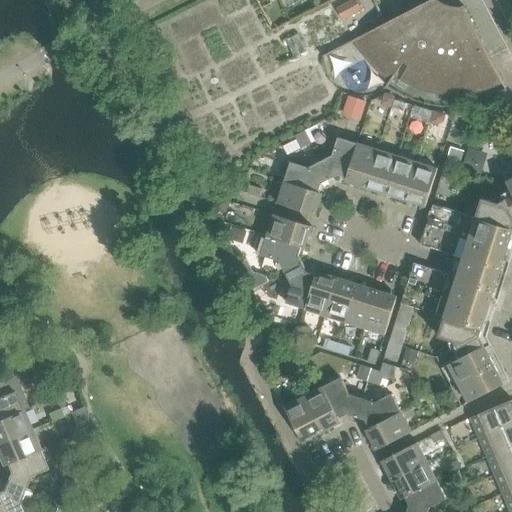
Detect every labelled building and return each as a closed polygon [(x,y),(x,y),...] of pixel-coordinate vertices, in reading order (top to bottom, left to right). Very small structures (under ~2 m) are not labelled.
[(363,8),(358,0),(350,0),(340,5),(346,16),(363,8)] [(506,85),(466,9),(459,9),(452,8),(445,5),(439,1),(357,43),(358,45),(365,56),(374,67),(383,76),(394,84),(397,80),(409,87),(421,92),(434,95),(446,97),(459,98),(472,96),(485,94),(497,89),(506,85)] [(391,108),(394,99),(384,96),(382,103),(384,106),(391,108)] [(361,118),(366,102),(349,97),(344,113),(361,118)] [(443,122),(445,116),(434,113),(432,123),(438,125),(443,122)] [(311,144),(305,132),(296,137),(302,148),(311,144)] [(347,178),(358,144),(338,137),(332,155),(320,161),(330,180),(338,175),(347,178)] [(366,188),(378,150),(358,144),(347,178),(346,182),(366,188)] [(462,160),(464,152),(451,148),(449,156),(462,160)] [(469,149),(462,171),(463,171),(472,174),(479,152),(470,149),(469,149)] [(385,194),(398,156),(378,150),(366,188),(385,194)] [(405,200),(417,162),(398,156),(385,194),(405,200)] [(460,167),(462,160),(449,156),(447,163),(460,167)] [(330,180),(320,161),(308,168),(291,162),(284,182),(319,193),(321,184),(330,180)] [(426,207),(438,169),(417,162),(405,200),(426,207)] [(458,171),(460,167),(447,163),(444,171),(457,175),(458,171)] [(511,169),(502,175),(511,193),(511,196),(499,203),(482,198),(476,217),(468,214),(433,204),(430,213),(420,245),(442,252),(455,256),(501,271),(508,250),(511,236),(511,169)] [(455,182),(457,175),(444,171),(442,178),(455,182)] [(452,190),(455,182),(442,178),(439,186),(452,190)] [(322,194),(319,193),(284,182),(278,204),(315,216),(322,194)] [(261,198),(263,190),(250,186),(247,193),(261,198)] [(450,198),(452,190),(439,186),(437,193),(450,198)] [(227,208),(229,202),(219,199),(215,210),(221,211),(227,208)] [(305,248),(312,227),(274,215),(267,236),(301,247),(305,248)] [(243,244),(246,232),(232,227),(228,239),(243,244)] [(299,256),(301,247),(267,236),(260,234),(255,249),(258,254),(261,255),(278,260),(285,273),(303,264),(299,256)] [(480,338),(483,330),(489,309),(495,289),(498,280),(501,272),(501,271),(455,256),(455,257),(453,265),(450,274),(436,270),(414,263),(404,295),(401,304),(414,308),(437,315),(445,318),(439,337),(454,341),(462,357),(441,368),(452,387),(462,406),(504,384),(494,365),(484,346),(480,338)] [(266,277),(253,273),(247,260),(238,265),(244,278),(247,276),(254,290),(268,282),(266,277)] [(305,309),(316,276),(307,273),(303,264),(285,273),(291,285),(286,303),(305,309)] [(325,316),(337,278),(317,272),(316,276),(305,309),(325,316)] [(345,322),(357,284),(337,278),(325,316),(345,322)] [(364,328),(376,291),(357,284),(345,322),(364,328)] [(385,335),(397,297),(376,291),(364,328),(385,335)] [(412,316),(414,308),(401,304),(399,312),(412,316)] [(409,324),(412,316),(399,312),(396,320),(409,324)] [(407,331),(409,324),(396,320),(394,327),(407,331)] [(35,344),(39,333),(16,324),(7,347),(19,352),(24,340),(35,344)] [(305,342),(309,329),(300,327),(297,339),(305,342)] [(404,339),(407,331),(394,327),(391,335),(404,339)] [(293,349),(297,333),(282,329),(277,344),(293,349)] [(402,346),(404,339),(391,335),(389,343),(402,347),(402,346)] [(337,352),(339,344),(327,340),(324,348),(337,352)] [(399,354),(402,347),(389,343),(387,350),(399,354)] [(349,356),(352,348),(339,344),(337,352),(349,356)] [(283,360),(286,349),(275,346),(271,358),(283,360)] [(417,360),(420,352),(407,348),(404,356),(417,360)] [(376,365),(380,352),(372,349),(368,362),(376,365)] [(397,362),(399,354),(387,350),(384,358),(397,362)] [(449,361),(445,354),(436,359),(440,366),(449,361)] [(295,360),(287,364),(292,373),(299,369),(297,365),(295,360)] [(389,379),(393,366),(383,363),(380,372),(372,369),(368,382),(380,386),(383,377),(389,379)] [(368,382),(372,369),(361,366),(357,379),(368,382)] [(362,398),(349,394),(340,377),(322,387),(339,419),(347,415),(356,418),(362,398)] [(434,392),(429,383),(423,387),(427,396),(434,392)] [(55,397),(50,385),(40,389),(46,401),(55,397)] [(341,422),(339,419),(322,387),(304,396),(322,432),(341,422)] [(0,419),(21,410),(14,391),(0,397),(0,419)] [(401,412),(392,393),(375,402),(362,398),(356,418),(365,421),(370,429),(401,412)] [(322,432),(304,396),(285,407),(303,442),(322,432)] [(511,423),(511,400),(471,418),(479,438),(511,423)] [(64,416),(60,409),(48,415),(51,422),(64,416)] [(0,443),(30,430),(22,412),(21,410),(0,419),(0,443)] [(412,432),(401,412),(370,429),(366,430),(377,450),(412,432)] [(67,423),(64,416),(51,422),(54,429),(67,423)] [(511,445),(511,423),(479,438),(487,457),(511,445)] [(39,450),(30,430),(0,443),(0,460),(2,466),(6,465),(39,450)] [(445,437),(442,430),(430,436),(434,443),(445,437)] [(427,461),(417,443),(382,461),(392,480),(427,461)] [(511,467),(511,445),(487,457),(495,475),(511,467)] [(29,477),(47,469),(39,450),(6,465),(9,473),(6,482),(24,489),(29,477)] [(437,481),(427,461),(392,480),(402,499),(405,498),(437,481)] [(462,468),(458,461),(445,467),(449,475),(462,468)] [(511,489),(511,467),(495,475),(503,494),(511,489)] [(79,485),(65,480),(61,490),(74,495),(79,485)] [(427,511),(429,508),(446,499),(437,481),(405,498),(409,505),(407,511),(427,511)] [(24,511),(20,500),(24,489),(6,482),(2,490),(0,491),(0,508),(1,511),(24,511)] [(511,511),(511,489),(503,494),(510,511),(511,511)]
